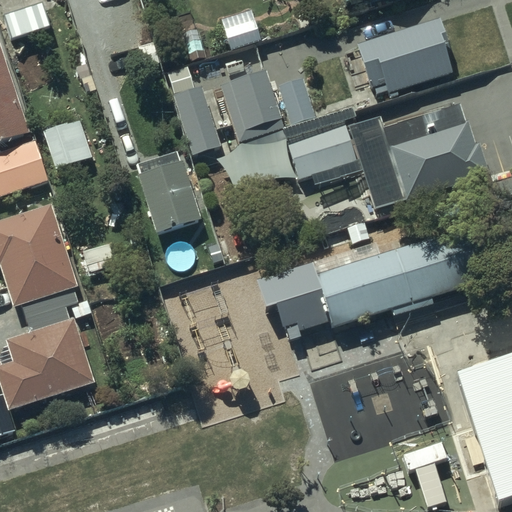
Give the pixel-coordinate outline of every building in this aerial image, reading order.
[(3,20),(11,43),(49,29),(41,6),(3,20)] [(250,16),(217,24),(225,53),(257,45),(250,16)] [(438,24),(355,49),(368,93),(381,89),(384,98),(449,78),(443,55),(447,54),(438,24)] [(0,145),(24,138),(0,64),(0,145)] [(168,76),(175,97),(193,91),(187,70),(168,76)] [(240,150),(285,136),(267,77),(222,91),(240,150)] [(279,91),(292,130),(316,122),(303,83),(279,91)] [(174,101),(192,160),(221,151),(203,92),(174,101)] [(359,164),(376,218),(491,181),(481,149),(477,150),(469,128),(465,129),(459,111),(382,135),(378,124),(348,133),(359,164)] [(90,158),(79,124),(42,136),(54,171),(90,158)] [(346,126),(285,146),(298,184),(359,164),(348,133),(346,126)] [(0,155),(0,199),(44,185),(31,146),(0,155)] [(135,171),(151,230),(198,218),(182,158),(135,171)] [(22,325),(63,312),(77,308),(47,210),(0,223),(0,286),(8,312),(17,309),(22,325)] [(230,233),(211,239),(220,268),(239,262),(230,233)] [(271,270),(274,278),(253,284),(262,314),(271,311),(278,333),(323,319),(327,332),(387,313),(390,321),(429,308),(427,300),(480,284),(464,233),(311,281),(307,268),(289,273),(286,266),(271,270)] [(105,248),(81,254),(87,278),(111,272),(105,248)] [(63,312),(22,325),(25,337),(3,344),(10,367),(0,370),(0,407),(1,407),(3,412),(89,385),(70,324),(67,325),(63,312)] [(511,358),(460,375),(502,506),(511,503),(511,358)] [(0,489),(0,511),(104,511),(194,484),(201,504),(241,491),(243,499),(264,492),(263,488),(302,475),(294,452),(306,448),(311,436),(306,419),(278,404),(258,412),(256,407),(0,489)]
